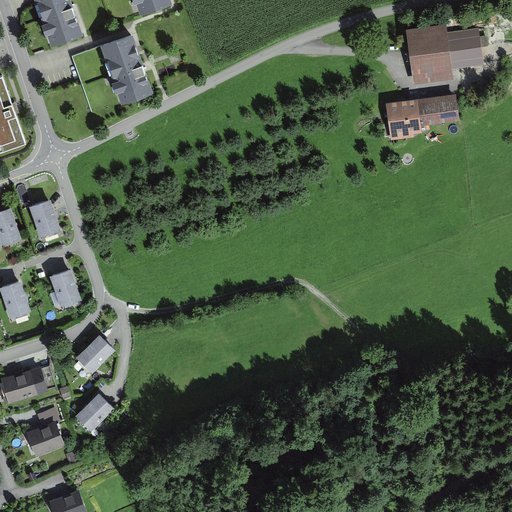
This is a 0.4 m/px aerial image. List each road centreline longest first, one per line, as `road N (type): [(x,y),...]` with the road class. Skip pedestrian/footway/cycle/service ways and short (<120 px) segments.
road 1 (track): [(120,307),(153,314),(301,284),(367,338),(451,484)]
road 2 (residential): [(0,357),(73,334),(100,301),(56,158)]
road 3 (unclassified): [(446,0),(344,22),(245,64)]
road 4 (residential): [(245,64),(56,158)]
road 5 (residential): [(56,158),(3,0)]
road 6 (track): [(448,86),(412,87),(386,57),(318,49),(304,37)]
